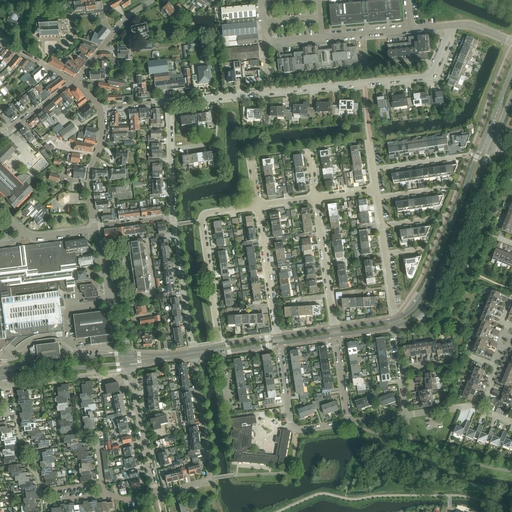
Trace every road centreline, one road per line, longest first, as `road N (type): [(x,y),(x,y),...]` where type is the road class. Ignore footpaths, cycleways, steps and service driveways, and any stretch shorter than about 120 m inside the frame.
road 1 (residential): [(169,102),(431,76),(452,25)]
road 2 (residential): [(192,350),(173,216),(169,102)]
road 3 (secondary): [(395,326),(429,296),(490,145)]
road 4 (secondary): [(481,142),(422,292),(395,320)]
road 5 (residential): [(220,346),(202,221),(205,213),(258,206)]
road 6 (residential): [(162,493),(208,480),(193,356)]
road 7 (residential): [(265,42),(411,29)]
road 8 (residential): [(129,363),(156,495)]
road 9 (residential): [(277,338),(258,206)]
road 10 (residential): [(334,329),(315,198)]
road 11 (residential): [(103,483),(44,490),(45,501),(104,494)]
road 12 (secondary): [(2,378),(129,363)]
road 13 (secondary): [(128,353),(1,368)]
road 14 (residential): [(94,229),(89,175),(99,109)]
